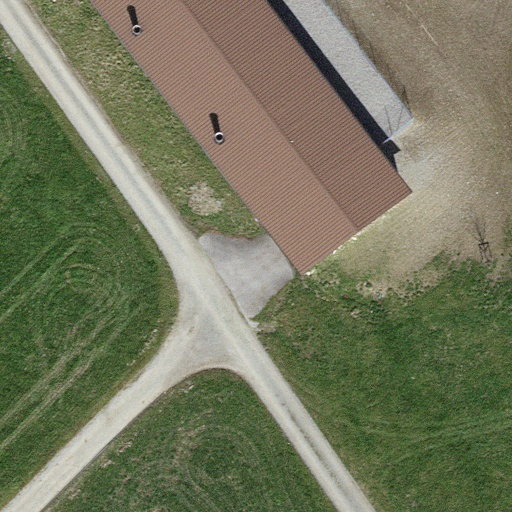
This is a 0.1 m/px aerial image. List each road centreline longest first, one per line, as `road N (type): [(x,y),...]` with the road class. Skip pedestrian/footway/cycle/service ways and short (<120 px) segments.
road 1 (track): [(21,511),(159,369),(216,291)]
road 2 (track): [(216,291),(379,511)]
